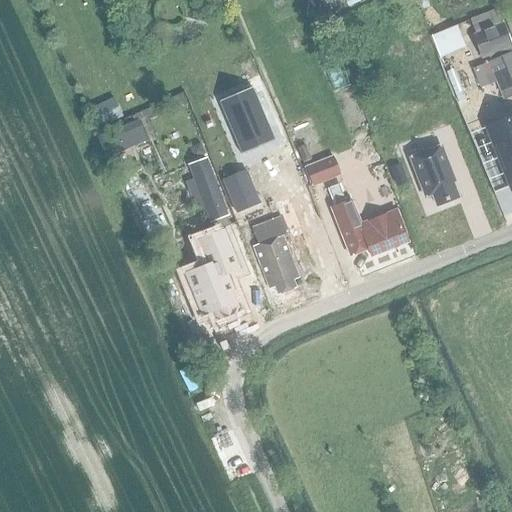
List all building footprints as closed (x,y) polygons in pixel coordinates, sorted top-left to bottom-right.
[(331,0),(307,0),(306,16),(323,18),(330,19),(331,0)] [(511,9),(502,13),(506,25),(511,23),(511,9)] [(472,37),(481,60),(511,47),(511,45),(503,25),(500,26),(475,35),(472,37)] [(503,101),(511,96),(511,54),(489,63),(505,99),(503,100),(503,101)] [(154,113),(176,103),(178,108),(186,105),(181,94),(131,117),(134,122),(145,118),(146,121),(155,117),(154,113)] [(255,95),(221,109),(241,156),(274,142),(255,95)] [(93,108),(102,127),(122,118),(113,99),(93,108)] [(511,108),(482,121),(506,180),(511,177),(511,108)] [(141,120),(101,136),(107,152),(147,136),(141,120)] [(199,144),(189,149),(193,159),(203,155),(199,144)] [(304,146),(296,149),(302,164),(310,160),(304,146)] [(440,147),(410,159),(425,198),(432,196),(436,207),(457,199),(451,183),(453,182),(440,147)] [(188,166),(210,223),(212,222),(226,216),(227,216),(205,159),(188,166)] [(334,159),(306,171),(313,187),(341,176),(334,159)] [(273,195),(297,185),(290,167),(265,177),(273,195)] [(245,170),(222,180),(236,214),(259,204),(245,170)] [(499,222),(511,219),(511,210),(503,175),(488,179),(499,222)] [(272,291),(303,281),(286,233),(302,227),(291,197),(277,202),(282,215),(250,226),(272,291)] [(395,210),(359,224),(350,201),(330,208),(349,256),(368,249),(371,257),(408,243),(395,210)] [(226,216),(212,222),(216,230),(229,225),(226,216)] [(207,267),(185,276),(201,315),(212,311),(216,320),(238,312),(230,292),(233,291),(224,268),(237,263),(224,232),(198,243),(207,267)]
